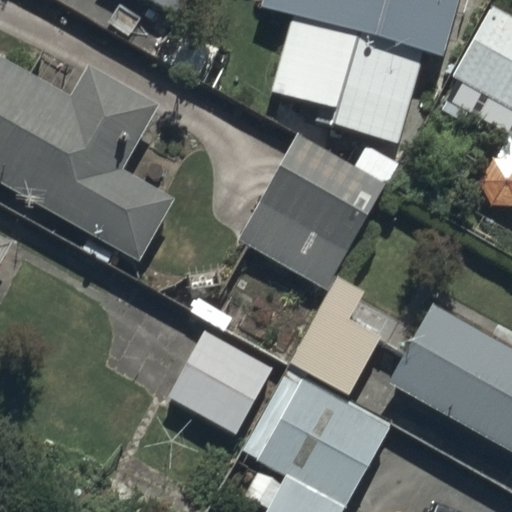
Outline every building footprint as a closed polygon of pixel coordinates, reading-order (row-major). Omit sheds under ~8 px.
[(197,0),(121,0),(183,31),(197,0)] [(441,79),(462,0),(268,0),(261,28),(290,36),(269,115),(331,132),(328,141),(398,159),(420,73),(441,79)] [(511,31),(487,18),(449,87),(511,121),(511,31)] [(0,77),(0,202),(135,282),(173,218),(122,188),(158,127),(88,86),(69,118),(0,77)] [(351,182),(293,149),(236,250),(327,302),(397,178),(364,159),(351,182)] [(363,311),(335,297),(287,385),(346,417),(380,355),(348,338),(363,311)] [(511,369),(428,323),(386,399),(511,468),(511,369)] [(269,377),(200,340),(165,405),(234,442),(269,377)] [(304,399),(243,509),(249,511),(352,511),(389,446),(304,399)] [(155,511),(104,483),(88,511),(89,511),(155,511)]
